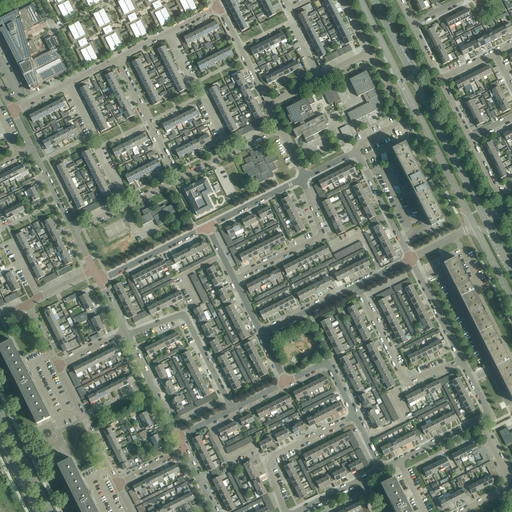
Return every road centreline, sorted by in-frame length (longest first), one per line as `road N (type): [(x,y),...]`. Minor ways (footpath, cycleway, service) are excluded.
road 1 (secondary): [(360,0),(474,227)]
road 2 (secondary): [(485,220),(373,0)]
road 3 (residential): [(461,360),(405,380),(357,286)]
road 4 (residential): [(231,409),(184,317),(127,335)]
road 5 (residential): [(234,279),(321,234),(302,179)]
road 6 (residential): [(285,511),(267,461),(354,415)]
road 7 (residential): [(354,153),(403,121),(368,53)]
road 8 (residential): [(178,178),(117,58)]
road 9 (residential): [(118,484),(57,366)]
road 10 (residential): [(491,369),(442,272),(420,279)]
road 11 (residential): [(463,511),(511,485),(481,419)]
